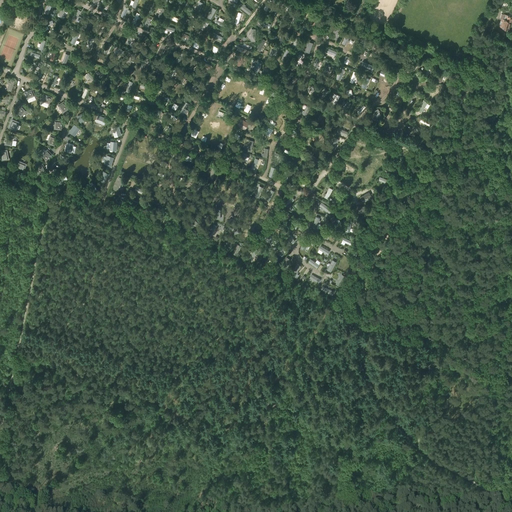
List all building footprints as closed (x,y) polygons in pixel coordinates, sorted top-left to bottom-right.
[(269,0),(268,0),(263,9),(267,11),(272,1),(269,0)] [(48,1),(44,13),(48,15),(53,3),(48,1)] [(241,3),(239,7),(249,15),(252,11),(241,3)] [(213,8),(207,17),(211,19),(216,10),(213,8)] [(78,9),(72,19),(75,21),(81,11),(78,9)] [(290,10),(286,19),(289,21),(294,11),(290,10)] [(136,12),(132,22),(135,24),(140,14),(136,12)] [(303,13),(298,23),(301,25),(306,14),(303,13)] [(168,14),(167,17),(177,22),(178,18),(168,14)] [(504,19),(501,27),(509,29),(511,17),(511,16),(508,15),(506,19),(504,19)] [(184,17),(182,21),(191,26),(193,22),(184,17)] [(87,18),(82,27),(85,29),(91,20),(87,18)] [(216,19),(215,22),(225,28),(227,25),(216,19)] [(260,19),(259,22),(268,28),(270,24),(260,19)] [(100,22),(95,31),(98,33),(103,24),(100,22)] [(76,31),(70,42),(74,44),(80,33),(76,31)] [(130,31),(126,42),(130,44),(134,32),(130,31)] [(213,33),(211,36),(220,41),(222,37),(213,33)] [(147,35),(143,38),(149,47),(153,44),(147,35)] [(262,38),(256,49),(260,51),(266,41),(262,38)] [(309,41),(305,51),(310,53),(313,43),(309,41)] [(108,43),(103,52),(106,54),(111,45),(108,43)] [(162,43),(157,53),(161,56),(167,45),(162,43)] [(238,46),(236,50),(247,55),(249,51),(238,46)] [(119,47),(114,55),(117,57),(122,48),(119,47)] [(227,51),(223,60),(227,62),(231,52),(227,51)] [(299,54),(294,64),(297,66),(302,56),(299,54)] [(346,56),(344,60),(356,64),(357,60),(346,56)] [(145,57),(140,68),(143,69),(148,59),(145,57)] [(414,60),(410,71),(413,72),(416,64),(420,66),(421,63),(414,60)] [(363,61),(361,65),(372,70),(374,66),(363,61)] [(268,67),(264,77),(268,79),(272,69),(268,67)] [(105,69),(97,75),(100,78),(108,72),(105,69)] [(441,71),(436,81),(440,82),(445,72),(441,71)] [(88,72),(85,75),(92,82),(95,79),(88,72)] [(406,81),(404,86),(411,89),(414,80),(405,76),(403,80),(406,81)] [(365,77),(361,86),(365,88),(369,79),(365,77)] [(155,89),(150,99),(154,101),(159,91),(155,89)] [(26,92),(25,93),(27,99),(35,95),(34,94),(35,94),(34,91),(33,91),(33,90),(30,91),(29,90),(26,92)] [(45,94),(44,94),(42,99),(49,103),(50,101),(51,99),(51,98),(52,97),(48,95),(49,95),(46,94),(45,94)] [(65,102),(64,101),(59,105),(64,111),(65,110),(65,111),(67,109),(69,108),(67,105),(65,102)] [(424,101),(418,111),(421,113),(427,103),(424,101)] [(186,102),(180,111),(183,113),(189,104),(186,102)] [(303,110),(302,112),(306,114),(310,107),(307,105),(304,111),(303,110)] [(363,105),(357,112),(359,114),(365,107),(363,105)] [(17,110),(16,111),(21,116),(27,110),(25,109),(26,108),(24,107),(23,107),(22,106),(20,108),(19,108),(17,110)] [(378,108),(368,114),(371,118),(380,112),(378,108)] [(84,112),(77,117),(80,123),(88,118),(84,112)] [(98,115),(96,122),(104,125),(107,119),(98,115)] [(236,126),(235,127),(237,128),(238,127),(244,130),(248,122),(240,118),(235,126),(236,126)] [(12,119),(9,127),(15,129),(19,121),(12,119)] [(74,125),(69,132),(74,136),(80,129),(74,125)] [(119,126),(112,129),(115,137),(121,135),(119,126)] [(413,126),(411,129),(421,135),(423,132),(413,126)] [(267,128),(264,134),(270,137),(273,131),(267,128)] [(56,139),(57,137),(51,135),(48,143),(50,143),(50,144),(52,145),(52,144),(54,145),(55,142),(56,142),(57,139),(56,139)] [(67,142),(64,151),(71,153),(74,145),(67,142)] [(231,156),(236,146),(231,144),(226,154),(231,156)] [(297,148),(292,156),(299,160),(300,158),(298,157),(302,151),(297,148)] [(7,150),(1,152),(2,160),(9,159),(7,150)] [(50,156),(51,155),(47,150),(41,156),(42,157),(42,158),(43,159),(44,159),(45,161),(47,158),(48,159),(50,156)] [(243,152),(239,162),(243,164),(248,154),(243,152)] [(275,152),(274,156),(284,161),(285,157),(275,152)] [(61,155),(58,164),(65,166),(67,158),(61,155)] [(107,155),(104,163),(111,165),(114,157),(109,155),(107,155)] [(313,156),(307,164),(311,166),(316,158),(313,156)] [(18,160),(15,167),(23,170),(26,163),(18,160)] [(340,167),(344,170),(345,168),(352,173),(354,169),(343,162),(340,167)] [(43,171),(45,170),(42,165),(35,168),(35,170),(36,172),(37,174),(40,172),(40,173),(43,172),(43,171)] [(305,168),(303,170),(311,176),(313,174),(305,168)] [(103,171),(98,179),(104,182),(109,175),(103,171)] [(61,173),(55,176),(58,184),(63,182),(65,181),(61,173)] [(119,177),(113,189),(118,191),(123,179),(119,177)] [(193,177),(184,183),(186,186),(195,180),(193,177)] [(73,182),(71,189),(80,192),(81,187),(82,185),(73,182)] [(94,184),(86,189),(90,195),(98,190),(95,186),(94,184)] [(259,186),(254,197),(258,198),(263,188),(259,186)] [(136,187),(135,191),(145,195),(147,191),(136,187)] [(325,193),(323,195),(325,196),(324,197),(327,199),(332,189),(329,187),(328,189),(327,191),(326,194),(325,193)] [(270,190),(266,199),(269,201),(274,191),(270,190)] [(184,200),(186,203),(194,194),(191,192),(187,197),(184,200)] [(369,192),(359,197),(361,200),(370,196),(369,192)] [(341,194),(333,204),(337,206),(345,196),(341,194)] [(121,196),(116,206),(120,208),(124,197),(121,196)] [(292,196),(283,203),(285,206),(294,200),(292,196)] [(297,202),(294,205),(302,214),(305,211),(297,202)] [(321,202),(319,205),(329,213),(332,210),(321,202)] [(171,214),(166,224),(170,226),(175,216),(171,214)] [(334,217),(330,219),(335,228),(339,226),(334,217)] [(233,219),(229,221),(232,232),(237,231),(233,219)] [(196,221),(194,223),(200,229),(202,227),(196,221)] [(272,221),(270,224),(279,229),(281,226),(272,221)] [(213,225),(208,236),(212,237),(217,226),(213,225)] [(327,227),(322,237),(325,239),(331,229),(327,227)] [(288,232),(285,235),(293,244),(296,241),(288,232)] [(268,233),(265,237),(276,244),(278,239),(268,233)] [(306,237),(301,248),(305,250),(310,239),(306,237)] [(344,237),(342,241),(352,245),(354,242),(344,237)] [(359,242),(354,251),(357,253),(362,245),(359,242)] [(282,243),(276,254),(280,256),(286,245),(282,243)] [(238,244),(233,253),(236,255),(241,246),(238,244)] [(320,246),(318,250),(327,255),(329,252),(320,246)] [(255,249),(249,260),(252,262),(258,251),(255,249)] [(270,256),(268,259),(277,264),(278,261),(270,256)] [(287,258),(282,265),(286,267),(290,260),(287,258)] [(310,258),(307,262),(317,268),(319,265),(310,258)] [(332,260),(327,270),(331,272),(336,262),(332,260)] [(297,264),(290,275),(294,277),(301,266),(297,264)] [(342,274),(336,284),(339,286),(345,276),(342,274)] [(311,275),(310,278),(318,283),(320,280),(311,275)] [(323,286),(321,290),(331,295),(333,291),(323,286)]
